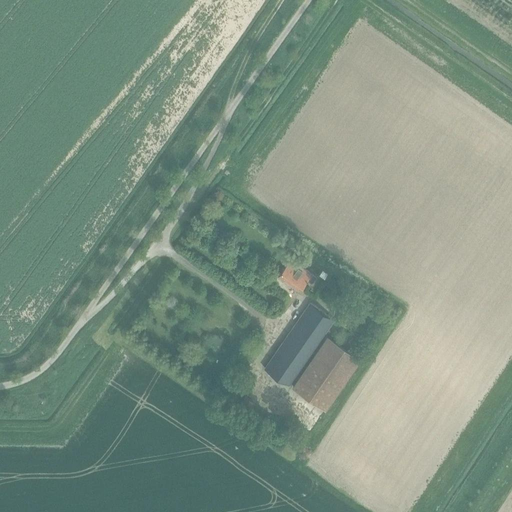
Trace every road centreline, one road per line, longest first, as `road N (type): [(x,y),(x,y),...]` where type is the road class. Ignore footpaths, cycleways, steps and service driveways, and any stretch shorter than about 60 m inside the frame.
road 1 (unclassified): [(0,385),(36,374),(65,344),(308,0)]
road 2 (track): [(222,122),(254,41),(281,0)]
